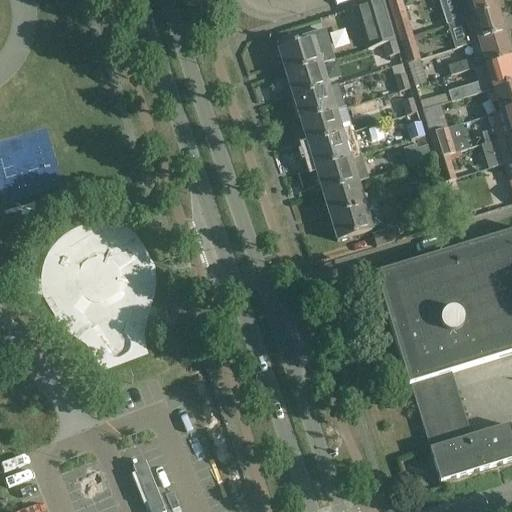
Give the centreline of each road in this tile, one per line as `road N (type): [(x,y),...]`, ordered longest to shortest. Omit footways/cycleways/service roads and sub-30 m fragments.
road 1 (secondary): [(342,511),(163,0)]
road 2 (secondary): [(137,0),(312,511)]
